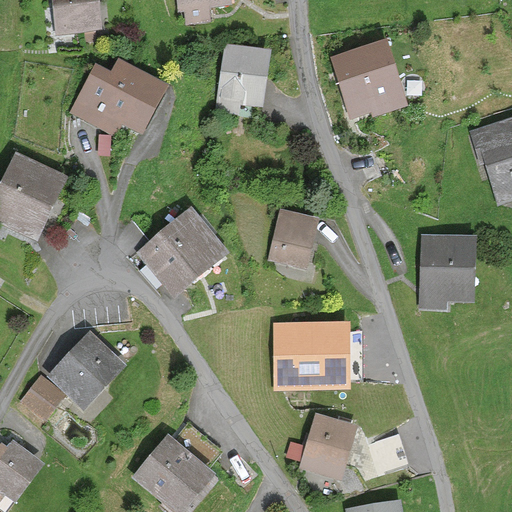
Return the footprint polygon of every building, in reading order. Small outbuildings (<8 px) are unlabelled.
[(51,0),(55,37),(102,33),(98,0),(51,0)] [(177,0),(179,14),(183,13),(185,26),(210,23),(209,11),(231,9),(230,0),(177,0)] [(331,61),(350,123),(370,116),(372,121),(407,110),(387,44),(331,61)] [(225,47),(216,104),(263,111),(272,54),(225,47)] [(96,68),(71,114),(116,139),(122,127),(142,137),(168,90),(118,63),(111,76),(96,68)] [(511,122),(471,135),(476,154),(481,153),(497,207),(511,202),(511,122)] [(15,157),(0,190),(0,226),(38,244),(67,181),(15,157)] [(360,163),(367,181),(379,176),(372,158),(360,163)] [(192,212),(137,255),(173,300),(228,257),(192,212)] [(282,213),(269,262),(307,272),(320,223),(282,213)] [(421,238),(419,310),(448,311),(448,304),(474,305),(476,240),(421,238)] [(275,387),(362,384),(360,314),(273,316),(275,387)] [(90,336),(48,380),(84,413),(125,370),(90,336)] [(39,380),(20,404),(44,422),(62,399),(39,380)] [(316,416),(300,469),(342,481),(358,429),(316,416)] [(221,454),(187,425),(173,442),(169,439),(132,481),(168,511),(185,511),(214,478),(206,471),(221,454)] [(2,451),(0,453),(0,510),(1,511),(35,466),(13,449),(8,456),(2,451)]
